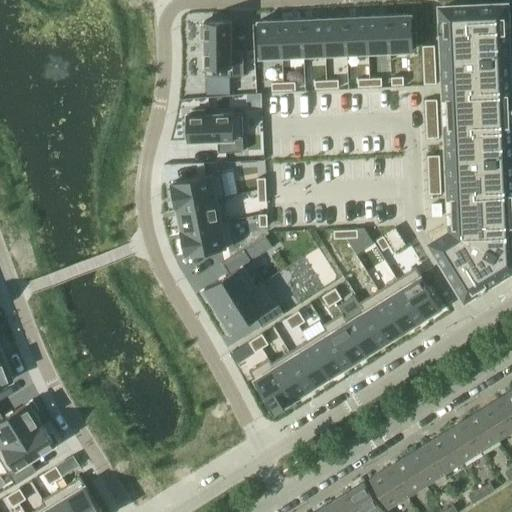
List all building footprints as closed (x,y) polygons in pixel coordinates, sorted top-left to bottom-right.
[(454,229),(435,241),(466,292),(511,263),(511,200),(503,5),(444,7),(454,229)] [(411,14),(388,15),(389,51),(412,50),(411,14)] [(388,15),(366,16),(368,52),(389,51),(388,15)] [(366,16),(345,17),(346,53),(368,52),(366,16)] [(345,17),(323,18),(325,54),(346,53),(345,17)] [(323,18),(302,19),(303,55),(325,54),(323,18)] [(302,19),(280,20),(282,56),(303,55),(302,19)] [(280,20),(257,21),(259,57),(282,56),(280,20)] [(204,26),(200,26),(200,40),(204,40),(204,76),(243,76),(243,51),(230,51),(230,21),(204,21),(204,26)] [(434,46),(422,46),(422,54),(434,53),(434,46)] [(434,53),(422,54),(423,61),(435,61),(434,53)] [(435,61),(423,61),(423,69),(435,68),(435,61)] [(435,68),(423,69),(423,76),(435,76),(435,68)] [(435,76),(423,76),(424,84),(436,84),(435,76)] [(403,77),(391,78),(391,85),(403,85),(403,77)] [(381,78),(369,79),(369,86),(381,86),(381,78)] [(369,79),(357,79),(358,87),(369,86),(369,79)] [(326,80),(314,81),(314,89),(326,88),(326,80)] [(338,80),(326,80),(326,88),(338,88),(338,80)] [(283,82),(271,83),(271,91),(283,90),(283,82)] [(295,82),(283,82),(283,90),(295,90),(295,82)] [(436,99),(424,100),(425,108),(437,107),(436,99)] [(437,107),(425,108),(425,115),(437,115),(437,107)] [(191,115),(186,115),(187,141),(217,140),(218,152),(243,151),(241,112),(205,114),(205,110),(191,111),(191,115)] [(437,115),(425,115),(425,123),(437,122),(437,115)] [(437,122),(425,123),(426,130),(438,130),(437,122)] [(438,130),(426,130),(426,138),(438,137),(438,130)] [(439,156),(427,156),(427,164),(439,163),(439,156)] [(439,163),(427,164),(427,171),(439,171),(439,163)] [(439,171),(427,171),(428,179),(440,178),(439,171)] [(220,172),(171,182),(176,207),(220,198),(221,198),(225,198),(225,197),(220,172)] [(265,178),(257,178),(257,190),(266,190),(265,178)] [(440,178),(428,179),(428,186),(440,186),(440,178)] [(440,186),(428,186),(429,194),(441,194),(440,186)] [(266,190),(257,190),(258,202),(266,202),(266,190)] [(220,198),(176,207),(181,230),(225,221),(225,220),(221,198),(220,198)] [(267,214),(258,214),(259,227),(267,226),(267,214)] [(225,221),(181,230),(186,255),(235,245),(230,220),(230,219),(225,220),(225,221)] [(394,228),(384,234),(395,250),(405,244),(394,228)] [(357,229),(345,230),(345,238),(357,238),(357,229)] [(345,230),(333,231),(333,239),(345,238),(345,230)] [(382,236),(375,240),(382,251),(389,247),(382,236)] [(209,285),(200,291),(206,301),(210,299),(217,310),(255,286),(255,285),(242,265),(250,260),(243,249),(222,262),(229,273),(209,285)] [(415,267),(396,279),(421,319),(441,307),(415,267)] [(396,279),(378,290),(403,331),(421,319),(396,279)] [(255,286),(217,310),(223,321),(220,324),(226,334),(255,316),(262,327),(283,313),(263,281),(263,280),(255,285),(255,286)] [(335,288),(328,292),(335,303),(341,299),(335,288)] [(359,302),(361,306),(362,306),(385,342),(403,331),(378,290),(359,302)] [(328,292),(322,296),(328,307),(335,303),(328,292)] [(344,317),(343,317),(366,354),(385,342),(362,306),(361,306),(344,317)] [(298,311),(291,315),(298,326),(305,321),(298,311)] [(323,324),(322,325),(324,329),(325,329),(348,365),(366,354),(343,317),(344,317),(342,312),(341,313),(323,324)] [(291,315),(285,319),(291,330),(298,326),(291,315)] [(324,329),(307,340),(330,376),(348,365),(325,329),(324,329)] [(261,334),(255,338),(261,348),(268,344),(261,334)] [(255,338),(248,342),(255,352),(261,348),(255,338)] [(307,340),(289,351),(311,388),(330,376),(307,340)] [(271,362),(270,363),(293,399),(311,388),(289,351),(271,362)] [(0,384),(12,379),(4,357),(0,358),(0,384)] [(268,359),(248,371),(274,412),(277,410),(277,409),(281,407),(284,405),(293,399),(270,363),(271,362),(269,358),(268,359)] [(511,389),(499,397),(511,418),(511,389)] [(511,418),(499,397),(480,409),(498,438),(511,429),(511,418)] [(0,412),(0,448),(42,423),(35,412),(38,410),(32,400),(3,417),(0,412)] [(480,409),(462,420),(480,450),(498,438),(480,409)] [(462,420),(443,432),(462,461),(480,450),(462,420)] [(0,460),(15,484),(36,471),(29,460),(58,442),(52,432),(48,434),(42,423),(0,448),(0,460)] [(443,432),(425,443),(443,472),(462,461),(443,432)] [(425,443),(407,454),(425,484),(443,472),(425,443)] [(407,454),(388,466),(407,495),(425,484),(407,454)] [(56,466),(49,470),(56,480),(62,476),(56,466)] [(388,466),(369,478),(388,507),(407,495),(388,466)] [(49,470),(42,474),(49,484),(56,480),(49,470)] [(101,511),(79,476),(60,488),(75,511),(101,511)] [(364,481),(345,493),(357,511),(379,511),(383,510),(364,481)] [(489,482),(479,489),(483,496),(494,490),(489,482)] [(19,488),(12,492),(19,503),(26,499),(19,488)] [(42,499),(41,500),(43,504),(44,503),(49,511),(75,511),(60,488),(42,499)] [(468,496),(473,503),(483,496),(479,489),(468,496)] [(12,492),(6,497),(12,507),(19,503),(12,492)] [(357,511),(345,493),(327,504),(332,511),(357,511)] [(43,504),(30,511),(49,511),(44,503),(43,504)]
